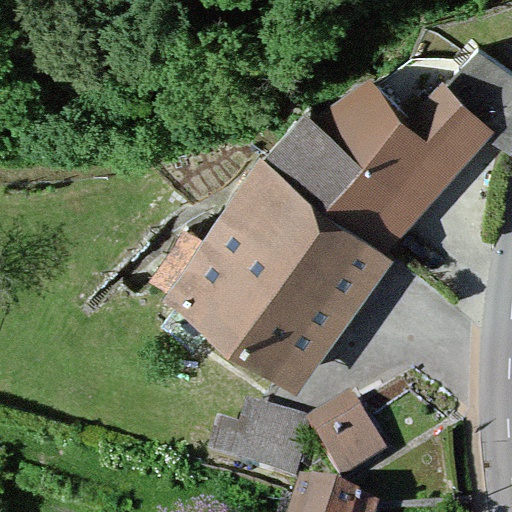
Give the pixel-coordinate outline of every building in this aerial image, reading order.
[(304,100),(265,148),(381,243),(491,121),(445,71),(405,107),(368,70),(318,114),(304,100)] [(265,148),(260,145),(204,228),(184,216),(151,267),(167,278),(163,284),(296,380),(390,251),(381,243),(265,148)] [(351,398),(306,427),(338,476),(382,448),(351,398)] [(218,421),(209,454),(295,476),(306,427),(310,420),(247,404),(241,427),(218,421)] [(377,511),(378,510),(313,490),(305,511),(377,511)]
